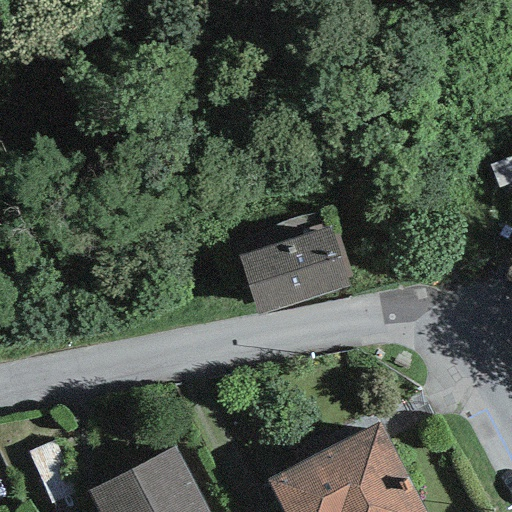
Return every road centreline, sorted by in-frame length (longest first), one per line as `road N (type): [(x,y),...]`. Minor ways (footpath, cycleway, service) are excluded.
road 1 (residential): [(433,306),(0,375)]
road 2 (residential): [(511,463),(433,306)]
